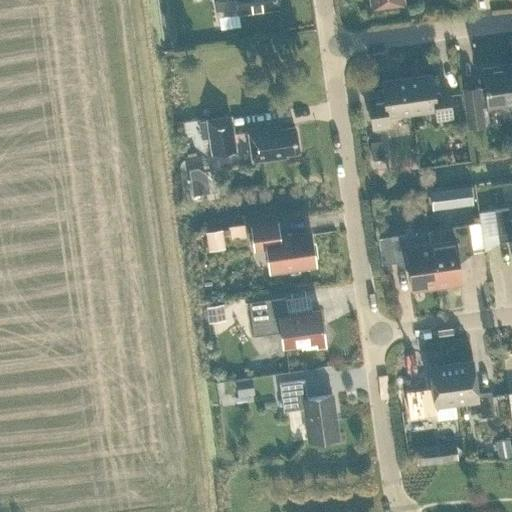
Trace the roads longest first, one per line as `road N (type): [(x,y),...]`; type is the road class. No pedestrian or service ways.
road 1 (residential): [(371,332),(331,46)]
road 2 (residential): [(406,511),(389,475),(371,332)]
road 3 (residential): [(331,46),(511,24)]
road 4 (residential): [(371,332),(511,312)]
